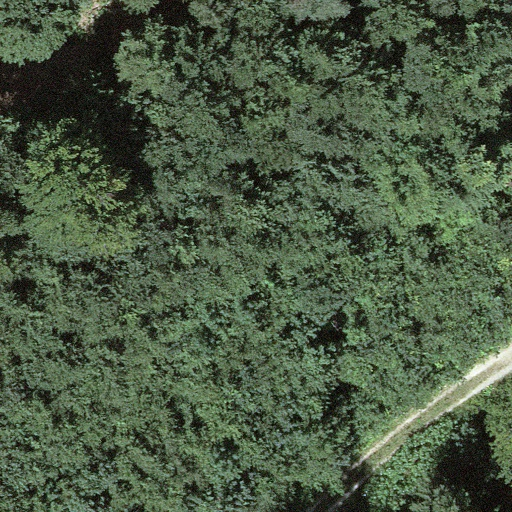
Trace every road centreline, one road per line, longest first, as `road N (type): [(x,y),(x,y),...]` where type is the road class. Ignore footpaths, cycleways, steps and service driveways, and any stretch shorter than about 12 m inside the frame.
road 1 (track): [(322,511),(387,447),(511,351)]
road 2 (track): [(387,447),(186,511)]
